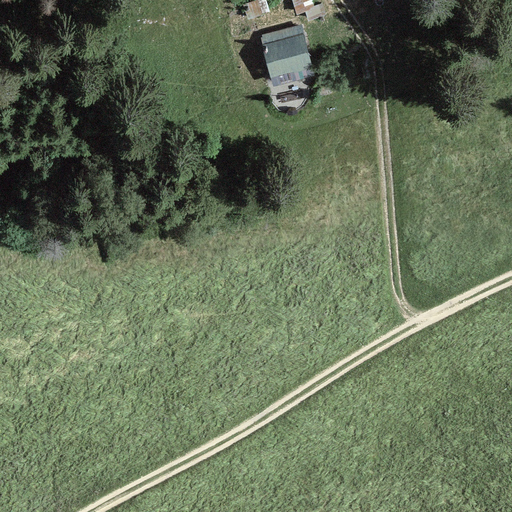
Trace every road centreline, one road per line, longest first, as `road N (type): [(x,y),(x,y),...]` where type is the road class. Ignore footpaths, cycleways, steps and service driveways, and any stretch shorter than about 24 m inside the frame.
road 1 (track): [(511,280),(407,327),(101,511)]
road 2 (track): [(422,321),(398,291),(379,73),(338,0)]
